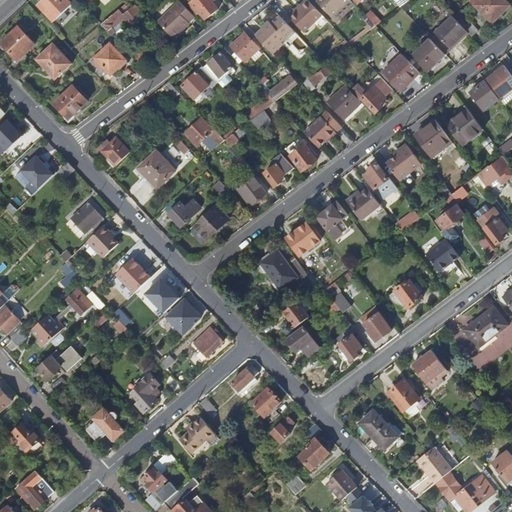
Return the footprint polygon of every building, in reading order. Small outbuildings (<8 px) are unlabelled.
[(68,0),(45,0),(39,6),(55,23),(73,5),(68,0)] [(191,0),(193,2),(191,4),(196,10),(198,8),(207,19),(220,9),(213,0),(191,0)] [(321,0),(319,3),(333,18),(351,0),(350,0),(321,0)] [(472,0),(470,2),(492,24),(510,6),(504,0),(472,0)] [(196,17),(181,1),(159,22),(175,39),(181,32),(180,31),(183,29),(184,30),(191,24),(190,23),(196,17)] [(298,13),(291,19),(307,36),(325,19),(312,5),(301,15),(298,13)] [(136,6),(125,15),(120,9),(102,25),(116,40),(120,36),(115,31),(114,25),(121,20),(124,22),(127,20),(133,27),(145,16),(142,13),(136,6)] [(366,16),(371,21),(376,26),(382,22),(372,11),(366,16)] [(461,11),(455,17),(458,21),(464,15),(461,11)] [(453,15),(430,37),(431,39),(446,54),(459,42),(458,41),(468,31),(458,21),(455,17),(453,15)] [(458,21),(468,31),(469,33),(473,36),(479,31),(464,15),(458,21)] [(262,29),(256,35),(273,54),(284,44),(286,47),(298,36),(280,17),(265,31),(262,29)] [(371,21),(356,34),(360,39),(376,26),(371,21)] [(3,44),(19,61),(35,45),(19,28),(3,44)] [(246,34),(231,48),(246,64),(252,58),(260,51),(261,49),(246,34)] [(431,39),(414,56),(428,71),(446,54),(431,39)] [(97,58),(112,75),(127,60),(112,44),(97,58)] [(38,60),(57,80),(73,64),(54,45),(38,60)] [(148,49),(137,60),(142,66),(154,55),(148,49)] [(260,51),(252,58),(257,63),(264,56),(260,51)] [(221,54),(204,69),(217,83),(233,69),(221,54)] [(386,73),(401,90),(414,78),(415,79),(421,73),(404,56),(386,73)] [(499,74),(488,82),(492,87),(495,91),(500,98),(511,89),(511,74),(505,65),(497,72),(499,74)] [(326,66),(316,76),(321,81),(331,72),(326,66)] [(203,67),(182,87),(196,101),(211,87),(213,89),(218,84),(217,83),(204,69),(203,67)] [(292,75),(272,94),(270,91),(268,94),(270,96),(275,101),(299,83),(292,75)] [(302,83),(310,91),(321,81),(316,76),(310,80),(308,78),(302,83)] [(472,93),(485,110),(500,98),(495,91),(492,87),(488,82),(487,81),(472,93)] [(163,88),(174,100),(180,94),(169,82),(163,87),(164,88),(163,88)] [(387,99),(375,86),(371,82),(367,82),(362,87),(359,84),(352,91),(361,101),(363,99),(377,113),(384,107),(381,104),(387,99)] [(74,86),(55,104),(71,120),(89,102),(74,86)] [(328,103),(345,120),(363,103),(361,101),(352,91),(347,86),(328,103)] [(270,96),(246,114),(252,120),(263,111),(276,102),(275,101),(270,96)] [(448,123),(464,144),(483,129),(468,108),(448,123)] [(250,121),(260,131),(271,122),(263,111),(252,120),(250,121)] [(329,112),(306,133),(320,147),(336,131),(337,133),(343,127),(329,112)] [(202,119),(186,135),(198,147),(211,135),(218,143),(223,138),(211,126),(210,128),(202,119)] [(0,129),(0,143),(9,152),(24,138),(19,132),(15,128),(17,126),(11,120),(0,129)] [(417,135),(435,159),(455,144),(437,120),(417,135)] [(225,140),(231,147),(238,139),(233,134),(225,140)] [(179,159),(186,165),(197,153),(179,137),(169,148),(180,158),(179,159)] [(103,153),(117,167),(131,153),(118,140),(103,153)] [(507,143),(499,149),(504,155),(511,149),(507,143)] [(401,181),(423,164),(408,144),(400,151),(402,153),(387,164),(401,181)] [(293,158),(304,172),(318,161),(312,153),(309,149),(308,147),(293,158)] [(158,151),(137,172),(148,183),(151,180),(160,189),(177,172),(158,151)] [(234,162),(244,172),(250,166),(241,156),(234,162)] [(23,173),(40,191),(58,174),(53,168),(50,171),(38,158),(23,173)] [(286,158),(265,173),(276,187),(283,181),(282,179),(295,169),(286,158)] [(511,172),(501,158),(481,172),(489,183),(500,175),(504,181),(511,175),(511,172)] [(69,163),(60,172),(67,180),(77,171),(69,163)] [(366,176),(386,202),(400,190),(391,178),(390,179),(378,164),(370,170),(372,172),(366,176)] [(482,179),(478,175),(474,178),(477,183),(482,179)] [(239,190),(252,206),(267,194),(254,178),(239,190)] [(230,191),(221,180),(214,186),(224,197),(230,191)] [(495,192),(504,186),(499,180),(490,186),(495,192)] [(459,201),(470,194),(464,185),(453,193),(459,201)] [(348,200),(362,220),(382,206),(369,189),(358,198),(355,195),(348,200)] [(446,199),(454,209),(458,206),(458,207),(461,205),(453,194),(446,199)] [(174,202),(166,210),(171,215),(179,207),(174,202)] [(179,207),(171,215),(170,215),(183,228),(201,210),(193,202),(185,211),(180,205),(179,207)] [(339,202),(319,217),(336,240),(344,234),(337,224),(349,215),(339,202)] [(8,208),(15,216),(19,212),(19,211),(12,204),(8,208)] [(74,221),(86,235),(93,229),(95,232),(106,221),(91,204),(74,221)] [(216,205),(194,226),(209,240),(230,220),(216,205)] [(479,220),(497,245),(505,239),(502,235),(508,230),(497,215),(500,213),(495,208),(491,211),(487,205),(475,214),(479,220)] [(447,215),(438,221),(445,230),(443,233),(448,240),(451,244),(461,236),(452,225),(465,215),(458,207),(458,206),(454,209),(452,210),(451,208),(445,212),(447,215)] [(397,221),(402,229),(421,218),(417,210),(397,221)] [(293,231),(307,221),(304,216),(290,226),(293,231)] [(107,225),(90,241),(101,251),(102,250),(108,256),(121,243),(112,233),(113,232),(107,225)] [(304,230),(309,237),(315,233),(310,226),(304,230)] [(288,238),(301,256),(321,241),(315,233),(309,237),(304,230),(302,228),(288,238)] [(479,242),(488,254),(495,249),(486,238),(479,242)] [(428,255),(441,272),(461,257),(451,244),(448,240),(428,255)] [(73,258),(67,263),(68,264),(71,268),(81,258),(79,256),(83,252),(81,250),(73,258)] [(267,272),(276,283),(278,281),(283,289),(298,278),(278,251),(261,263),(261,264),(260,265),(259,266),(259,267),(259,268),(259,269),(259,270),(260,270),(260,271),(261,271),(261,272),(262,272),(262,273),(263,273),(264,273),(265,273),(266,273),(267,273),(267,272)] [(81,258),(71,268),(74,270),(84,260),(81,258)] [(119,275),(136,294),(152,279),(134,260),(119,275)] [(70,276),(62,284),(68,289),(80,277),(74,270),(71,268),(68,264),(63,269),(70,276)] [(306,282),(301,286),(307,294),(317,286),(304,269),(299,273),(306,282)] [(237,281),(255,305),(265,298),(247,274),(237,281)] [(396,291),(409,309),(424,298),(419,291),(414,285),(410,280),(396,291)] [(148,296),(166,315),(181,300),(163,281),(148,296)] [(333,299),(341,293),(334,284),(325,290),(332,300),(333,299)] [(51,316),(35,331),(41,338),(41,342),(47,348),(66,330),(61,324),(71,314),(77,315),(79,313),(84,319),(96,308),(80,290),(68,300),(73,305),(55,321),(51,316)] [(389,296),(402,313),(409,309),(396,291),(389,296)] [(333,299),(344,314),(353,308),(341,293),(333,299)] [(0,312),(8,304),(0,294),(0,312)] [(136,294),(127,303),(131,308),(141,299),(136,294)] [(92,300),(102,311),(107,306),(97,295),(92,300)] [(332,300),(325,305),(333,315),(340,310),(332,300)] [(169,319),(186,337),(204,320),(187,301),(169,319)] [(284,312),(296,328),(309,318),(297,302),(284,312)] [(0,324),(9,335),(24,321),(8,304),(0,312),(0,324)] [(480,347),(508,325),(495,308),(480,319),(481,323),(468,332),(480,347)] [(364,325),(366,327),(374,338),(377,342),(393,330),(380,313),(364,325)] [(24,321),(9,335),(15,340),(29,326),(24,321)] [(128,329),(122,322),(117,326),(124,334),(128,329)] [(322,349),(305,327),(288,340),(298,353),(304,349),(311,358),(322,349)] [(363,329),(371,340),(374,338),(366,327),(363,329)] [(213,329),(196,346),(209,359),(226,342),(213,329)] [(74,337),(79,342),(84,337),(80,331),(74,337)] [(340,345),(353,361),(360,356),(357,351),(363,347),(354,335),(340,345)] [(59,350),(38,370),(51,383),(59,375),(57,373),(66,365),(59,356),(62,354),(59,350)] [(414,366),(433,390),(445,381),(440,374),(447,369),(433,351),(414,366)] [(102,353),(91,363),(95,367),(106,358),(102,353)] [(170,356),(161,365),(167,371),(176,362),(170,356)] [(233,383),(244,395),(260,381),(256,378),(261,374),(253,366),(233,383)] [(87,367),(80,373),(88,381),(95,375),(87,367)] [(141,387),(133,395),(140,404),(138,406),(146,414),(159,402),(158,400),(162,397),(161,393),(157,389),(162,385),(152,375),(140,386),(141,387)] [(166,382),(175,392),(181,386),(172,377),(166,382)] [(64,378),(53,388),(57,394),(69,383),(64,378)] [(391,393),(406,412),(420,400),(406,382),(391,393)] [(0,413),(13,402),(0,387),(0,413)] [(270,389),(254,404),(272,424),(281,415),(276,409),(283,403),(270,389)] [(204,406),(213,415),(219,410),(210,401),(204,406)] [(106,411),(88,428),(102,443),(108,437),(114,443),(126,433),(117,422),(119,419),(120,417),(116,413),(113,414),(110,409),(107,412),(106,411)] [(361,425),(373,438),(387,425),(375,412),(361,425)] [(10,413),(0,421),(0,429),(4,434),(18,421),(10,413)] [(202,418),(189,431),(192,434),(183,443),(194,455),(209,441),(211,444),(219,437),(202,418)] [(290,418),(273,433),(282,443),(292,434),(288,430),(295,423),(290,418)] [(25,425),(8,440),(16,449),(21,444),(29,453),(43,441),(35,432),(33,434),(25,425)] [(318,425),(308,434),(313,439),(323,431),(318,425)] [(387,425),(373,438),(386,452),(400,438),(387,425)] [(223,431),(229,438),(234,433),(228,427),(223,431)] [(450,436),(455,442),(461,438),(456,431),(450,436)] [(317,439),(309,447),(310,448),(301,456),(313,471),(331,455),(317,439)] [(236,445),(241,451),(246,446),(241,440),(236,445)] [(428,454),(418,462),(420,464),(426,472),(428,470),(431,475),(430,476),(436,484),(453,471),(437,450),(435,448),(428,454)] [(493,463),(509,483),(511,480),(511,455),(509,451),(493,463)] [(256,464),(263,472),(268,467),(261,459),(256,464)] [(145,481),(155,492),(153,493),(164,505),(166,503),(180,491),(172,483),(169,486),(166,483),(170,480),(159,468),(145,481)] [(343,471),(328,485),(344,502),(348,498),(359,489),(343,471)] [(19,491),(37,511),(56,493),(38,473),(19,491)] [(289,485),(298,496),(309,487),(299,476),(289,485)] [(482,476),(456,497),(467,511),(470,511),(495,493),(482,476)] [(166,503),(174,511),(211,511),(199,497),(191,504),(185,498),(194,490),(188,484),(180,491),(166,503)] [(359,489),(348,498),(355,505),(351,509),(354,511),(378,511),(374,507),(376,506),(371,501),(370,502),(359,489)] [(251,493),(242,501),(250,510),(259,502),(251,493)] [(9,498),(14,504),(17,501),(11,495),(9,498)]
